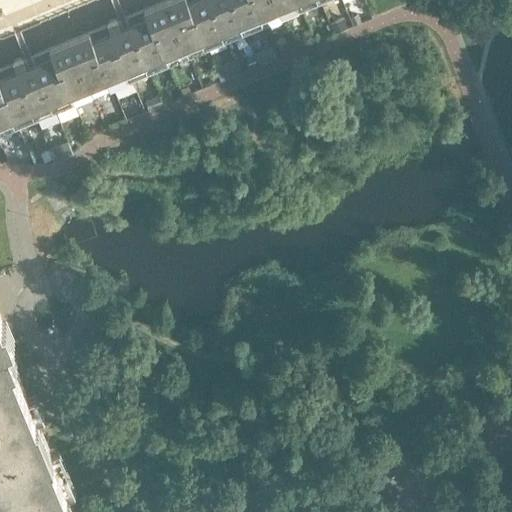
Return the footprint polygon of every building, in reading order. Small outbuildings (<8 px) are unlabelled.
[(14,59),(0,64),(0,132),(323,0),(156,0),(118,16),(117,14),(114,12),(111,13),(108,14),(107,18),(108,20),(24,55),(23,53),(19,51),(16,52),(14,53),(13,57),(14,59)] [(358,15),(349,18),(352,25),(361,21),(358,15)] [(330,22),(335,32),(338,30),(347,27),(343,17),(330,22)] [(311,32),(295,39),(297,45),(313,39),(311,32)] [(292,39),(282,42),(285,50),(285,52),(296,48),(292,39)] [(274,50),(255,58),(258,63),(277,56),(274,50)] [(214,66),(219,79),(238,71),(233,59),(214,66)] [(162,93),(165,100),(172,97),(169,90),(162,93)] [(146,98),(149,106),(162,100),(159,93),(146,98)] [(67,139),(48,147),(54,161),(61,158),(69,154),(72,151),(67,139)] [(0,506),(2,511),(71,511),(76,510),(13,359),(17,357),(9,338),(15,336),(6,316),(2,317),(0,310),(0,506)]
